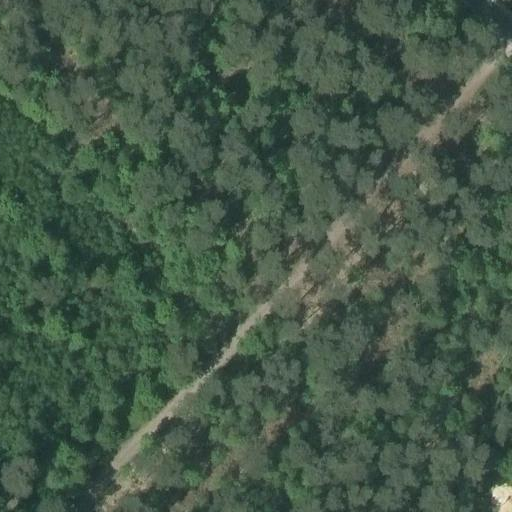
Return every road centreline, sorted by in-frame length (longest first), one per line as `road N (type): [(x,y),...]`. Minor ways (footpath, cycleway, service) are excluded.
road 1 (track): [(208,400),(352,247),(511,53)]
road 2 (track): [(77,511),(208,400)]
